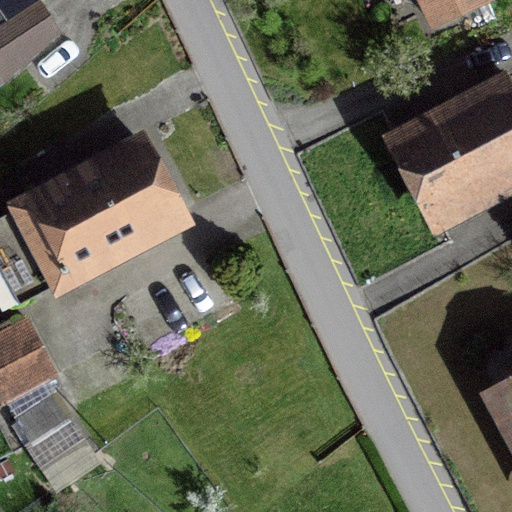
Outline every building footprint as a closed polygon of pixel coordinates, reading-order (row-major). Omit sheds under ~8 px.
[(56,34),(34,0),(0,0),(0,82),(4,79),(56,34)] [(420,0),(432,24),(482,0),(420,0)] [(511,175),(511,90),(511,88),(399,147),(436,216),(511,175)] [(0,222),(0,248),(25,298),(177,217),(141,149),(0,222)] [(55,374),(26,320),(0,334),(0,398),(2,402),(55,374)] [(511,390),(501,396),(511,416),(511,365),(504,370),(511,383),(511,390)]
